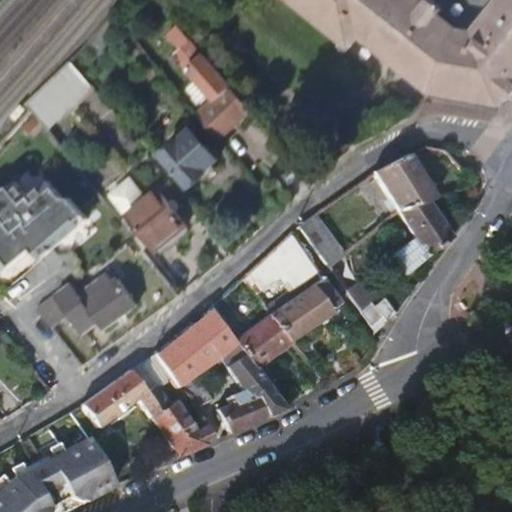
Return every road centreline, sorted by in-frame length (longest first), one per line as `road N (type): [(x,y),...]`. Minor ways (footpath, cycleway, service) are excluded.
road 1 (residential): [(511,160),(478,137),(448,131),(395,143),(113,366),(0,436)]
road 2 (residential): [(131,511),(418,371)]
road 3 (residential): [(418,371),(422,320),(494,204),(511,160)]
